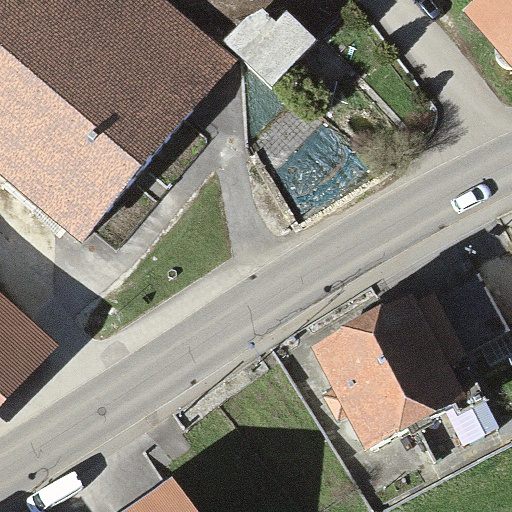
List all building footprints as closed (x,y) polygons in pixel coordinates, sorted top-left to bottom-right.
[(0,0),(0,162),(75,229),(222,65),(148,0),(0,0)] [(511,0),(477,0),(481,4),(472,13),(511,57),(511,0)] [(248,20),(227,41),(270,84),(313,41),(287,14),(276,25),(263,12),(248,20)] [(407,302),(318,349),(369,444),(454,398),(461,410),(482,399),(460,359),(465,356),(464,353),(508,330),(478,274),(411,310),(407,302)] [(0,405),(55,345),(0,295),(0,405)] [(188,511),(170,485),(128,511),(188,511)]
